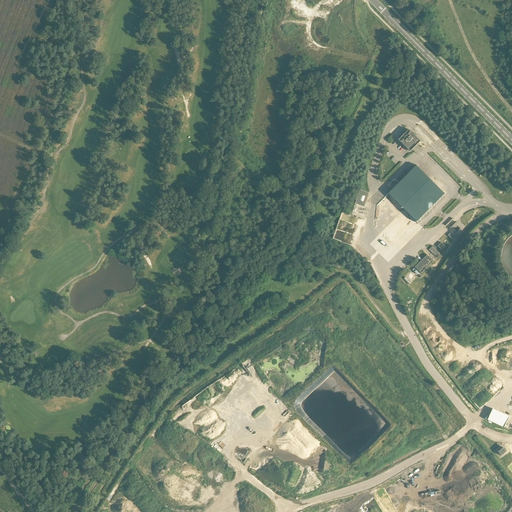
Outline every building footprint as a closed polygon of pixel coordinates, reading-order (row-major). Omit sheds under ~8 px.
[(413,134),(409,130),(399,140),(410,152),(420,142),(415,136),(416,136),(413,133),(413,134)] [(364,207),(369,193),(360,190),(355,204),(364,207)] [(421,273),(433,261),(427,255),(415,267),(421,273)] [(242,387),(232,395),(244,410),(257,399),(253,394),(249,397),(244,391),(245,391),(242,387)] [(493,409),(488,420),(505,428),(510,417),(493,409)] [(501,456),(506,452),(503,448),(498,452),(501,456)]
